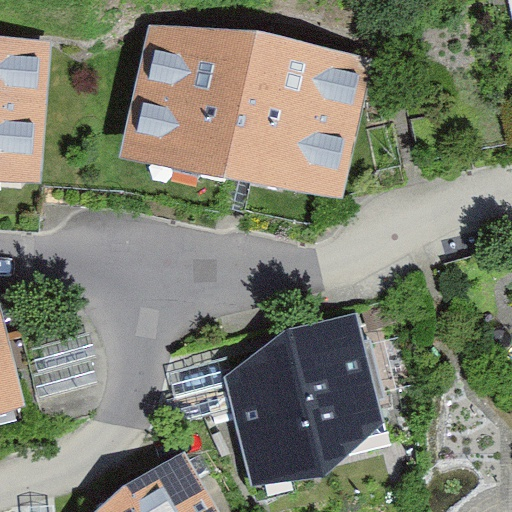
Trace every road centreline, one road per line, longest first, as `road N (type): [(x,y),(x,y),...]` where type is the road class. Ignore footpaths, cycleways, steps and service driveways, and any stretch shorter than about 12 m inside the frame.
road 1 (residential): [(156,265),(309,262),(390,246),(511,195)]
road 2 (residential): [(156,265),(142,367),(113,432),(50,476),(0,491)]
road 3 (residential): [(0,261),(156,265)]
